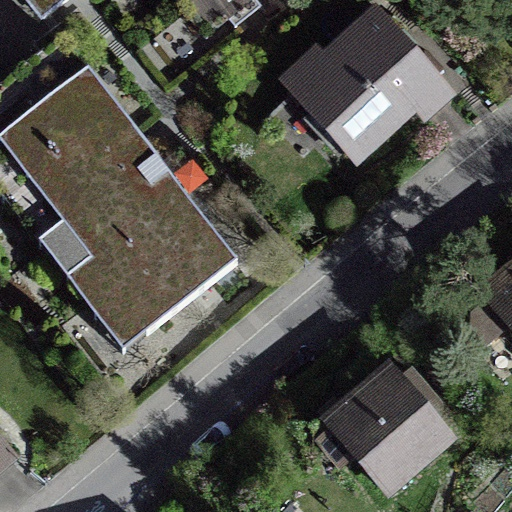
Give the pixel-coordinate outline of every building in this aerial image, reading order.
[(27,0),(43,19),(67,0),(27,0)] [(447,94),(378,19),(326,66),(319,59),(288,88),(354,161),(413,108),(421,117),(447,94)] [(0,150),(146,336),(237,264),(82,68),(0,132),(0,150)] [(511,276),(483,301),(511,334),(511,276)] [(401,383),(392,373),(329,428),(384,492),(448,438),(418,404),(429,395),(411,374),(401,383)] [(0,471),(15,459),(0,441),(0,471)]
